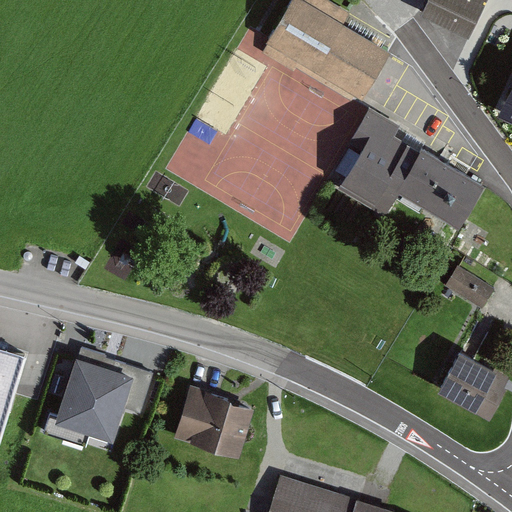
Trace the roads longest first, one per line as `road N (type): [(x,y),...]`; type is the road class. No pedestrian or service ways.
road 1 (residential): [(0,284),(214,338),(347,389),(511,497)]
road 2 (residential): [(404,26),(511,170)]
